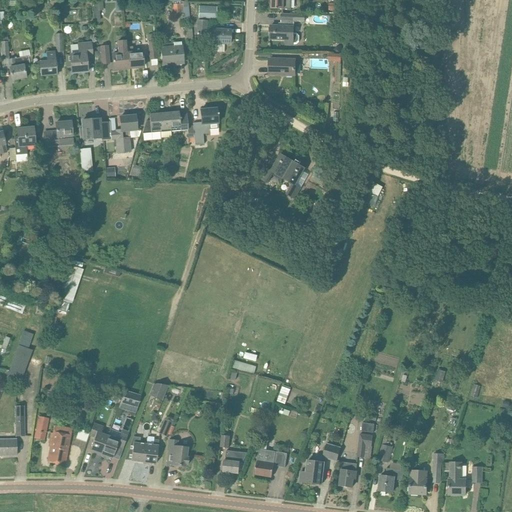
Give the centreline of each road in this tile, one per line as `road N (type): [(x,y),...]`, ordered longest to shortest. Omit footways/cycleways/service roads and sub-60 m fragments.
road 1 (unclassified): [(294,511),(121,490),(0,488)]
road 2 (track): [(511,199),(383,168),(283,116)]
road 3 (residential): [(0,109),(239,81)]
